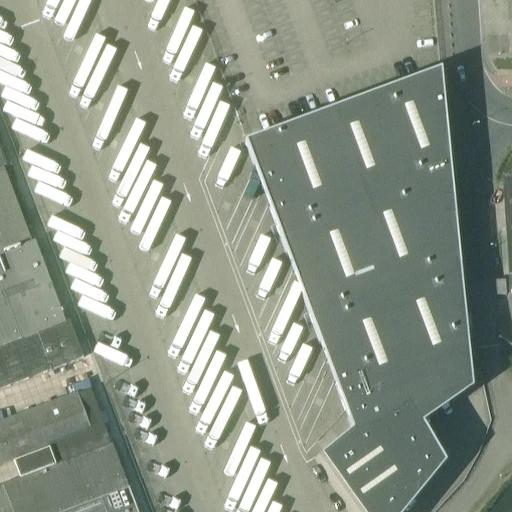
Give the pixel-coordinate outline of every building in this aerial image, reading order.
[(324,455),(362,511),(399,511),(440,463),(416,422),(470,385),(462,300),(439,69),(438,70),(244,142),(253,165),(268,171),(261,186),(261,187),(276,193),(269,208),(286,253),(300,260),(294,275),(294,276),(308,282),(302,297),(319,342),(333,349),(327,363),(327,364),(341,371),(334,386),(351,432),(324,455)] [(0,253),(34,241),(30,242),(2,167),(0,167),(0,253)] [(0,348),(68,322),(68,321),(64,322),(34,241),(0,253),(0,348)] [(495,296),(505,295),(504,280),(494,281),(495,296)] [(68,322),(0,348),(0,391),(7,411),(0,413),(0,485),(111,444),(119,441),(73,320),(68,322)] [(136,511),(111,444),(0,485),(0,511),(136,511)]
